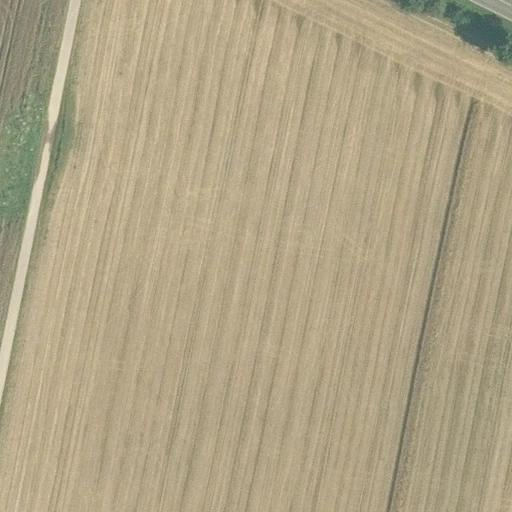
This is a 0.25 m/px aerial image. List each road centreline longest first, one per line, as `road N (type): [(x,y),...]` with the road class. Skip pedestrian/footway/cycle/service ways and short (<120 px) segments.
road 1 (track): [(0,374),(75,0)]
road 2 (track): [(381,0),(511,65)]
